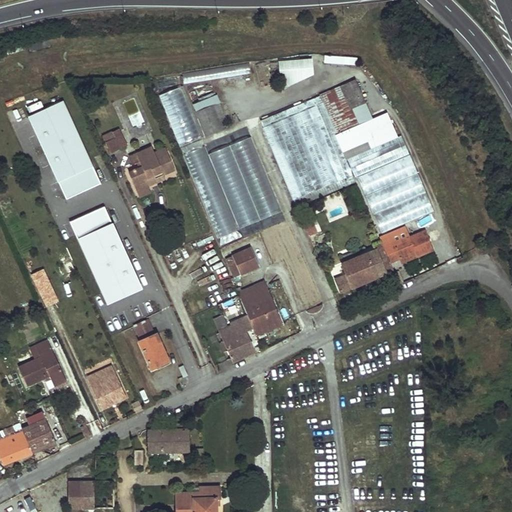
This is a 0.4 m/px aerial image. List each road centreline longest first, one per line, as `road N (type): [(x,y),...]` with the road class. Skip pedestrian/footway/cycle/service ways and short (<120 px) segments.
road 1 (residential): [(0,490),(375,305),(444,277),(489,278)]
road 2 (unknown): [(213,381),(116,170)]
